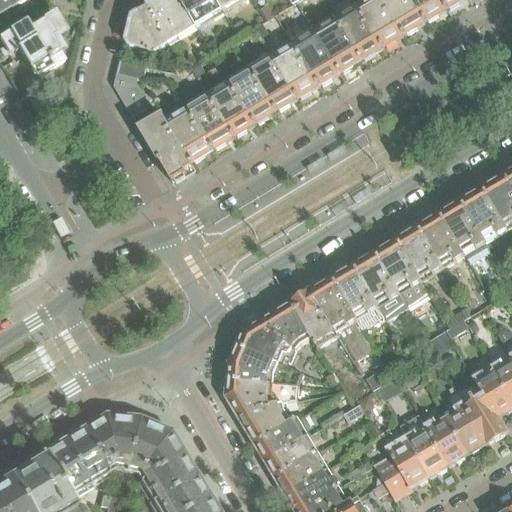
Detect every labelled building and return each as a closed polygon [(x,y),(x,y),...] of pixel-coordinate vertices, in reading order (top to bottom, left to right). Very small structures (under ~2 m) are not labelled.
[(0,0),(0,16),(26,0),(0,0)] [(196,30),(177,0),(155,0),(148,4),(147,9),(168,47),(196,30)] [(222,14),(213,0),(177,0),(196,30),(222,14)] [(245,0),(213,0),(222,14),(245,0)] [(403,38),(380,0),(367,0),(356,7),(382,50),(385,49),(387,51),(396,45),(394,43),(403,38)] [(424,25),(408,0),(380,0),(403,38),(406,36),(408,38),(417,33),(416,30),(424,25)] [(445,12),(437,0),(408,0),(424,25),(427,23),(429,26),(439,20),(437,17),(445,12)] [(466,0),(437,0),(445,12),(449,10),(450,13),(460,7),(459,5),(466,0)] [(32,20),(47,11),(43,5),(28,14),(32,20)] [(382,50),(356,7),(334,20),(360,63),(364,61),(365,64),(375,58),(373,55),(382,50)] [(274,18),(268,8),(261,12),(267,23),(274,18)] [(168,47),(147,9),(140,14),(132,18),(126,43),(129,48),(154,54),(164,49),(168,47)] [(61,51),(54,39),(63,33),(54,17),(24,35),(20,27),(0,39),(0,44),(8,58),(18,52),(34,80),(52,69),(48,60),(51,59),(51,58),(61,51)] [(360,63),(334,20),(312,33),(339,76),(342,74),(344,77),(354,71),(352,68),(360,63)] [(248,33),(242,24),(234,29),(240,38),(248,33)] [(270,38),(264,28),(256,32),(262,43),(270,38)] [(295,39),(297,33),(294,28),(285,34),(290,42),(295,39)] [(339,76),(312,33),(292,46),(318,88),(321,87),(323,89),(332,84),(331,81),(339,76)] [(221,50),(218,45),(213,44),(207,48),(213,56),(221,50)] [(318,88),(292,46),(270,58),(297,101),(300,99),(302,102),(311,96),(310,94),(318,88)] [(181,67),(171,51),(165,55),(175,71),(181,67)] [(197,80),(218,67),(212,57),(191,70),(197,80)] [(297,101),(270,58),(249,71),(275,114),(279,112),(280,115),(290,109),(288,106),(297,101)] [(193,67),(189,61),(185,61),(180,65),(185,73),(193,67)] [(144,83),(147,73),(150,74),(151,70),(143,69),(143,71),(121,65),(115,89),(120,98),(138,87),(138,82),(144,83)] [(275,114),(249,71),(228,84),(254,127),(258,125),(259,128),(269,122),(267,119),(275,114)] [(254,127),(228,84),(207,96),(233,140),(236,138),(238,140),(248,135),(246,132),(254,127)] [(150,108),(138,87),(120,98),(132,118),(150,108)] [(233,140),(207,96),(186,109),(212,152),(215,150),(217,153),(226,147),(225,145),(233,140)] [(212,152),(186,109),(164,122),(171,133),(192,168),(205,160),(203,157),(212,152)] [(192,168),(171,133),(164,122),(162,118),(140,131),(173,186),(175,184),(177,188),(195,177),(197,176),(192,168)] [(81,151),(76,144),(65,151),(69,159),(81,151)] [(511,172),(507,176),(505,180),(504,180),(505,182),(498,185),(498,184),(497,185),(492,184),(485,189),(484,193),(482,193),(483,195),(507,235),(511,231),(511,172)] [(507,235),(483,195),(477,198),(476,197),(475,198),(471,197),(464,202),(462,205),(461,206),(462,208),(487,247),(507,235)] [(487,247),(462,208),(456,211),(455,210),(454,210),(450,210),(442,215),(441,218),(439,219),(440,220),(465,260),(487,247)] [(465,260),(440,220),(434,224),(433,223),(432,223),(428,223),(421,227),(419,231),(418,232),(419,233),(443,273),(465,260)] [(443,273),(419,233),(413,237),(412,236),(411,236),(407,236),(399,240),(398,244),(397,245),(398,246),(422,286),(443,273)] [(422,286),(398,246),(391,250),(390,248),(389,249),(385,249),(378,253),(376,257),(375,258),(376,259),(400,299),(422,286)] [(400,299),(376,259),(370,263),(369,261),(368,262),(364,262),(357,266),(355,270),(354,270),(355,272),(378,312),(400,299)] [(476,277),(469,267),(464,271),(470,281),(476,277)] [(378,312),(355,272),(348,276),(348,274),(346,275),(342,275),(335,279),(333,283),(332,284),(333,285),(375,354),(375,353),(358,325),(378,312)] [(375,354),(333,285),(327,288),(325,285),(311,293),(355,365),(375,354)] [(510,295),(506,287),(494,294),(498,301),(510,295)] [(355,365),(311,293),(290,306),(319,353),(339,341),(354,366),(355,365)] [(511,306),(511,298),(510,296),(502,301),(507,310),(511,306)] [(319,353),(290,306),(261,324),(297,355),(301,349),(312,343),(318,353),(319,353)] [(450,332),(457,328),(471,320),(466,312),(445,324),(450,332)] [(297,355),(261,324),(243,335),(236,350),(290,372),(297,355)] [(479,332),(475,324),(468,327),(473,335),(479,332)] [(511,341),(505,332),(497,336),(503,346),(511,341)] [(290,372),(236,350),(231,363),(229,369),(228,384),(298,390),(304,379),(290,372)] [(511,364),(505,369),(502,365),(493,371),(511,403),(511,364)] [(511,403),(493,371),(475,381),(498,420),(504,417),(508,418),(511,415),(511,403)] [(498,420),(475,381),(473,383),(474,385),(457,396),(487,446),(486,446),(488,449),(508,437),(498,420)] [(297,404),(298,391),(298,390),(228,384),(226,400),(238,418),(283,408),(297,404)] [(487,446),(457,396),(454,390),(449,393),(454,400),(452,401),(457,409),(454,411),(455,412),(445,418),(446,421),(468,457),(470,456),(474,457),(480,454),(481,450),(486,446),(487,446)] [(374,409),(368,400),(359,405),(365,415),(374,409)] [(256,448),(291,427),(286,417),(283,408),(238,418),(256,448)] [(125,474),(139,420),(105,417),(81,432),(109,476),(114,472),(125,474)] [(184,457),(170,434),(139,420),(125,474),(135,478),(138,483),(184,457)] [(468,457),(446,421),(437,426),(435,423),(426,428),(428,431),(427,432),(449,469),(456,464),(459,466),(465,462),(465,459),(468,457)] [(266,465),(308,440),(298,423),(291,427),(256,448),(266,465)] [(109,476),(81,432),(42,455),(45,460),(69,500),(106,478),(109,476)] [(449,469),(427,432),(418,438),(415,434),(406,440),(430,480),(437,476),(440,477),(446,474),(446,470),(449,469)] [(430,480),(406,440),(397,445),(390,433),(379,439),(411,491),(418,487),(421,489),(427,485),(427,481),(430,480)] [(411,491),(379,439),(378,439),(391,461),(375,470),(385,486),(391,495),(396,504),(413,494),(411,491)] [(276,482),(318,457),(308,440),(266,465),(276,482)] [(343,466),(361,454),(357,449),(340,461),(343,466)] [(188,511),(210,500),(184,457),(138,483),(141,488),(155,511),(188,511)] [(286,500),(329,474),(318,457),(276,482),(286,500)] [(69,500),(45,460),(11,481),(29,511),(61,511),(73,505),(69,500)] [(351,484),(367,474),(363,468),(347,478),(351,484)] [(293,511),(303,511),(339,491),(329,474),(286,500),(293,511)] [(0,511),(29,511),(11,481),(0,487),(0,511)] [(378,502),(391,495),(385,486),(368,496),(370,500),(375,497),(378,502)] [(340,511),(359,501),(359,500),(348,507),(339,491),(303,511),(340,511)] [(107,511),(110,500),(103,498),(100,509),(107,511)] [(113,511),(116,501),(110,500),(107,511),(113,511)] [(216,511),(210,500),(188,511),(216,511)] [(366,511),(359,501),(340,511),(366,511)]
